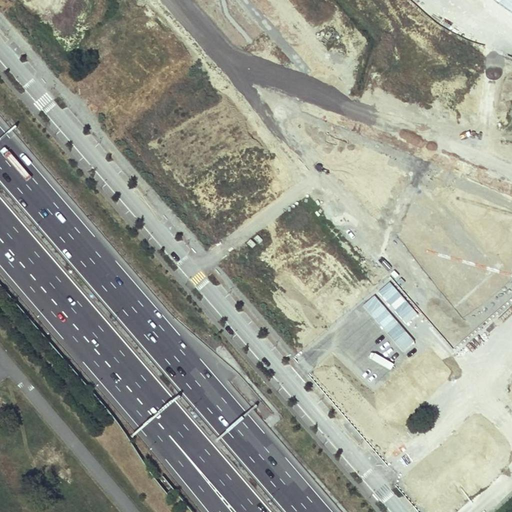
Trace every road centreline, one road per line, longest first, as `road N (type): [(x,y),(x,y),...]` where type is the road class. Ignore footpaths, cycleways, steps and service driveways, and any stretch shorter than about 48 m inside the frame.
road 1 (residential): [(400,511),(0,50)]
road 2 (motorway): [(310,511),(0,153)]
road 3 (motorway): [(94,333),(251,511)]
road 4 (motorway): [(94,333),(220,511)]
road 5 (motorway): [(0,224),(94,333)]
